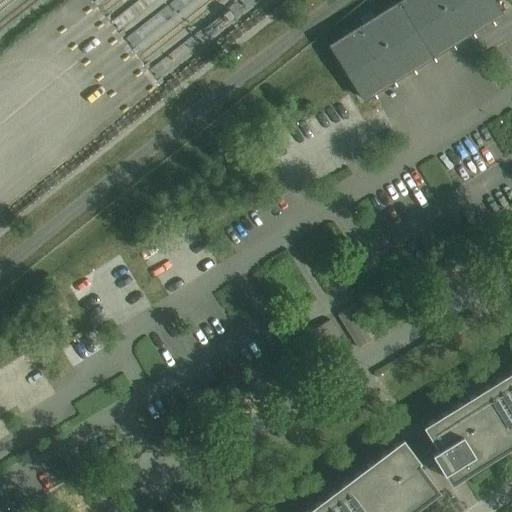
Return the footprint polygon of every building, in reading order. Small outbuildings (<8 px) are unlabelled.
[(402,0),(373,18),(362,25),(330,45),(363,98),(501,12),(493,0),(402,0)] [(376,335),(356,303),(337,314),(357,347),(376,335)] [(350,352),(329,319),(310,331),(331,364),(350,352)] [(511,369),(422,425),(436,448),(431,452),(443,472),(445,471),(451,481),(461,474),(462,475),(470,470),(467,465),(476,459),(479,464),(511,442),(511,369)] [(402,437),(303,511),(398,511),(406,507),(409,511),(436,490),(416,464),(420,461),(402,437)]
